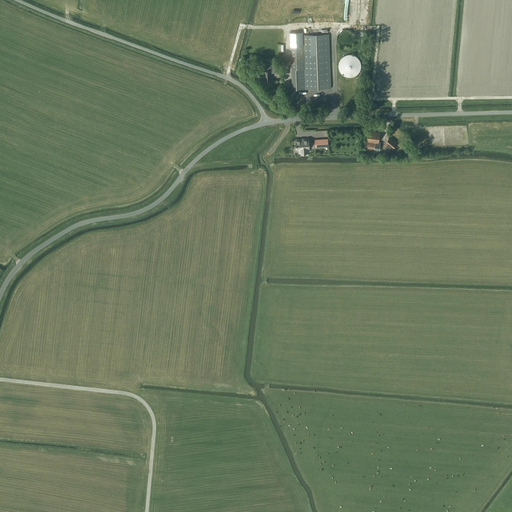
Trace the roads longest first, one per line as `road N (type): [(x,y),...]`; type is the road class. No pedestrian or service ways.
road 1 (unclassified): [(265,123),(203,153),(146,209),(81,224),(44,244),(0,294)]
road 2 (unclassified): [(265,123),(253,97),(232,80),(16,0)]
road 3 (unclassified): [(265,123),(511,112)]
road 4 (track): [(511,97),(372,99),(378,27),(370,27)]
road 5 (track): [(295,96),(287,89),(286,30),(348,25)]
